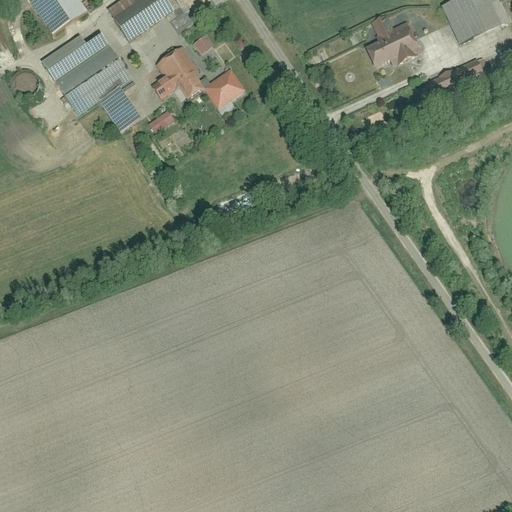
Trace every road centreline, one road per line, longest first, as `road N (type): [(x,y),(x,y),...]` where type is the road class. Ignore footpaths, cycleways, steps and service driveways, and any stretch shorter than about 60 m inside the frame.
road 1 (track): [(511,129),(0,337)]
road 2 (unclassified): [(511,393),(242,0)]
